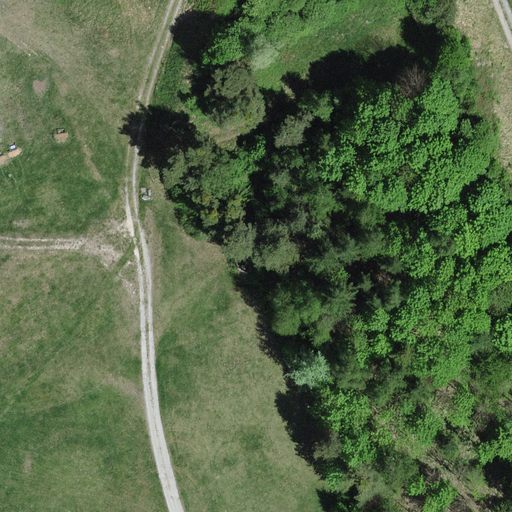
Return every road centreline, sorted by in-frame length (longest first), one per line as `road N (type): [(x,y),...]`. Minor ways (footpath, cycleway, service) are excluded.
road 1 (track): [(178,511),(149,373),(142,135),(178,0)]
road 2 (track): [(158,422),(108,374),(48,350),(0,352)]
road 3 (track): [(148,300),(90,241),(0,239)]
